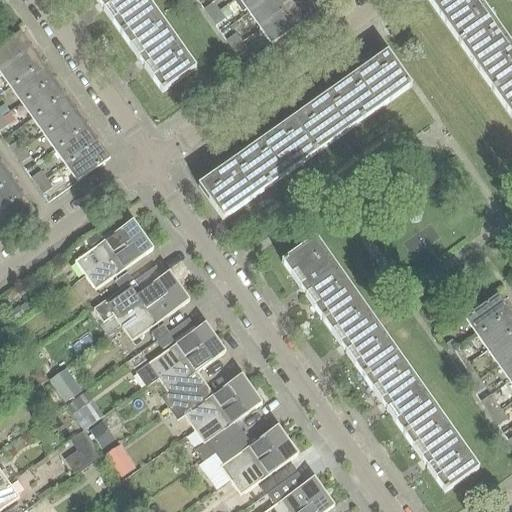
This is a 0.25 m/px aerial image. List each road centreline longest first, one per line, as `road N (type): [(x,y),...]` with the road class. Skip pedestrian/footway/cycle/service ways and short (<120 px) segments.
road 1 (residential): [(392,511),(151,164)]
road 2 (residential): [(151,164),(384,0)]
road 3 (residential): [(151,164),(39,0)]
road 4 (residential): [(0,272),(151,164)]
